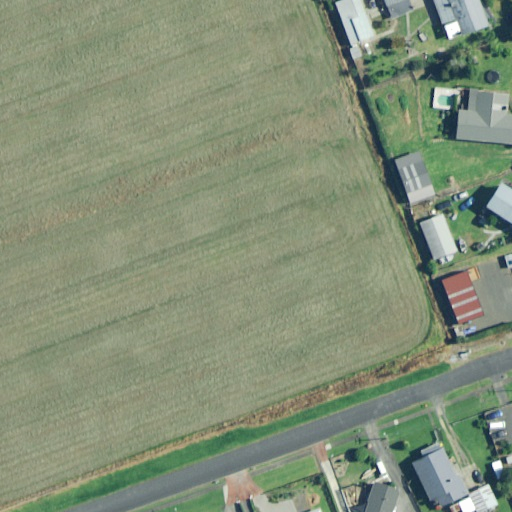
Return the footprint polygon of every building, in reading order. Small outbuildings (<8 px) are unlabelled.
[(371,37),(358,0),(337,0),(332,2),(351,59),(373,52),(369,38),(371,37)] [(412,11),(407,0),(382,0),(390,20),(412,11)] [(430,0),(446,41),(487,26),(477,0),(430,0)] [(506,95),(475,93),(473,112),(455,111),(453,140),(511,144),(511,115),(504,115),(506,95)] [(417,167),(406,168),(407,180),(418,179),(417,167)] [(511,190),(498,182),(483,208),(511,225),(511,190)] [(426,195),(423,187),(404,194),(407,202),(426,195)] [(454,251),(440,215),(417,224),(431,260),(454,251)] [(511,267),(511,253),(502,256),(505,269),(511,267)] [(511,299),(511,281),(509,274),(489,281),(498,305),(511,299)] [(452,474),(438,443),(420,452),(422,457),(409,463),(427,501),(434,498),(438,507),(466,494),(455,473),(452,474)] [(492,455),(487,445),(475,450),(479,461),(492,455)] [(391,511),(399,490),(373,482),(362,511),(391,511)] [(480,511),(496,505),(487,486),(466,495),(474,511),(480,511)]
